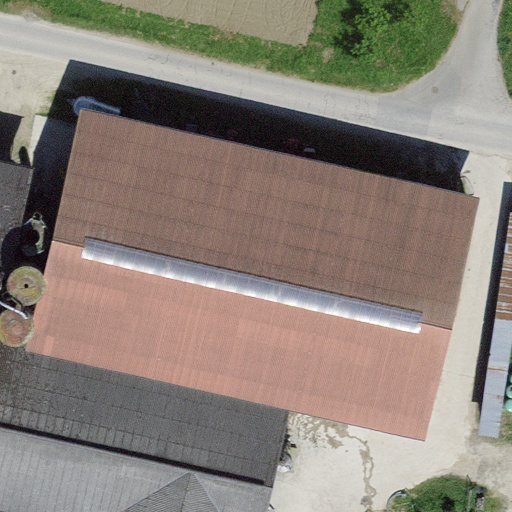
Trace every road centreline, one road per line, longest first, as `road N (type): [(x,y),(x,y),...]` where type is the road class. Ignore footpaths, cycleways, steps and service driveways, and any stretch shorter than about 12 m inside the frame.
road 1 (residential): [(0,36),(451,130)]
road 2 (residential): [(451,130),(487,0)]
